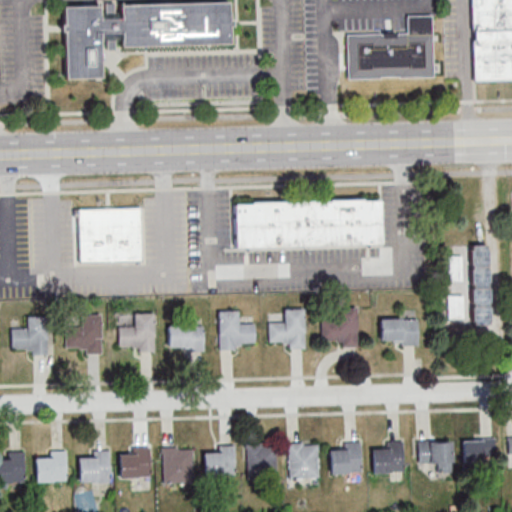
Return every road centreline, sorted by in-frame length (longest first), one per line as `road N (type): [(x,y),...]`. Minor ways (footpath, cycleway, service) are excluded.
road 1 (secondary): [(511,142),(0,156)]
road 2 (residential): [(511,389),(0,402)]
